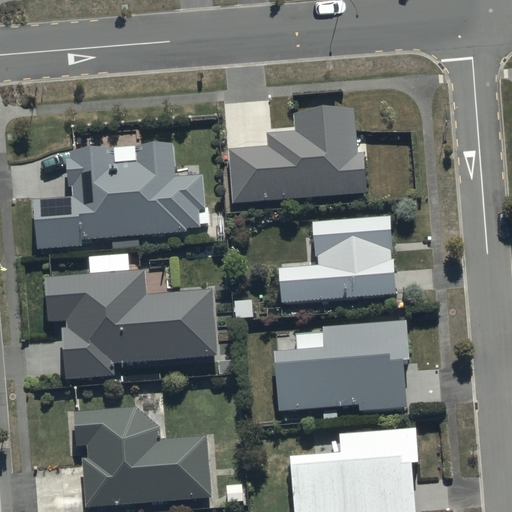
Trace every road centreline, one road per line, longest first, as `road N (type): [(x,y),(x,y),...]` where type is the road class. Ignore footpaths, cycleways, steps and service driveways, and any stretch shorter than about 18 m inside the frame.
road 1 (residential): [(508,511),(468,19)]
road 2 (residential): [(468,19),(0,55)]
